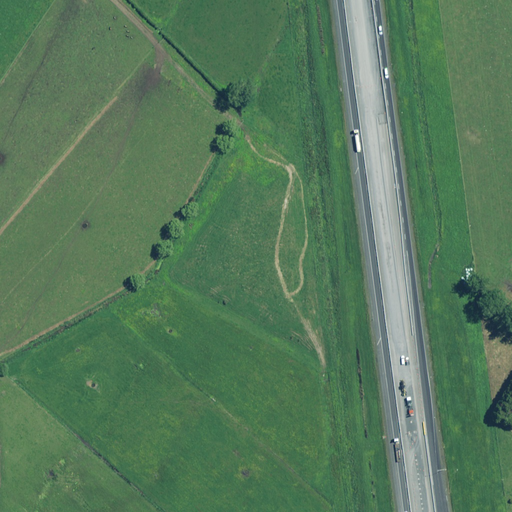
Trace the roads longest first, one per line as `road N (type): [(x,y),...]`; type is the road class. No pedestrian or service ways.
road 1 (motorway): [(409,511),(342,0)]
road 2 (motorway): [(369,0),(435,511)]
